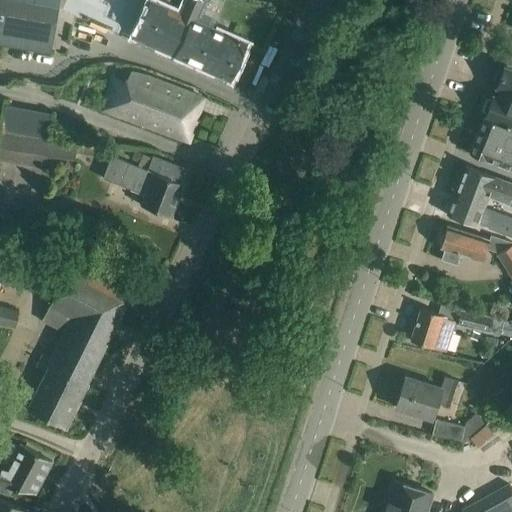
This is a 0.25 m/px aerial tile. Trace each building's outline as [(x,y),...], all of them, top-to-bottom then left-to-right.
[(0,0),(0,43),(16,47),(34,50),(42,2),(29,0),(0,0)] [(203,1),(200,0),(184,0),(179,13),(151,1),(135,38),(231,80),(247,42),(214,28),(217,21),(211,18),(208,25),(195,20),(203,1)] [(501,89),(500,92),(511,96),(511,66),(504,64),(502,69),(498,67),(492,80),(497,82),(495,87),(496,87),(501,89)] [(147,121),(162,81),(145,74),(131,71),(124,81),(115,78),(115,77),(113,76),(102,109),(119,116),(119,115),(146,125),(147,121)] [(203,96),(185,89),(162,81),(147,121),(172,130),(171,135),(189,141),(203,96)] [(511,127),(511,96),(500,92),(498,96),(493,94),(494,93),(493,92),(491,97),(486,96),(481,109),(485,111),(483,116),(511,127)] [(511,127),(483,116),(483,118),(476,137),(475,137),(469,152),(488,160),(511,168),(511,127)] [(74,160),(75,152),(93,154),(94,145),(76,143),(76,144),(51,140),(47,139),(1,132),(0,132),(0,160),(50,168),(52,155),(74,160)] [(142,169),(129,164),(110,157),(102,178),(121,185),(145,194),(142,204),(153,208),(171,215),(184,183),(181,182),(187,168),(152,155),(146,171),(142,169)] [(511,182),(484,172),(465,165),(453,196),(484,207),(484,206),(489,195),(511,203),(511,182)] [(500,212),(484,206),(484,207),(453,196),(447,213),(465,221),(476,225),(480,215),(496,222),(500,212)] [(447,224),(439,247),(444,248),(441,258),(457,264),(460,253),(482,260),(486,248),(489,238),(447,224)] [(511,242),(498,251),(496,253),(511,277),(511,242)] [(25,244),(21,261),(39,264),(43,248),(25,244)] [(65,427),(93,371),(131,294),(69,263),(41,319),(62,329),(48,356),(43,353),(37,366),(45,370),(26,407),(65,427)] [(0,322),(15,327),(20,309),(0,304),(0,283),(4,267),(0,265),(0,322)] [(445,350),(456,318),(420,306),(410,338),(445,350)] [(493,315),(459,307),(455,323),(489,331),(490,330),(511,335),(511,320),(493,316),(493,315)] [(395,406),(414,412),(431,418),(436,402),(449,407),(458,379),(444,375),(440,386),(405,375),(395,406)] [(469,436),(485,424),(485,423),(476,412),(465,421),(463,425),(435,418),(431,434),(459,441),(459,440),(464,441),(469,436)] [(493,433),(485,424),(469,436),(478,446),(493,433)] [(35,491),(52,459),(20,442),(8,465),(0,463),(0,490),(9,493),(13,486),(35,491)] [(426,511),(433,492),(411,485),(392,479),(381,511),(418,511),(419,510),(424,511),(426,511)] [(511,511),(511,493),(508,485),(460,511),(511,511)] [(24,511),(26,509),(7,501),(0,497),(0,511),(24,511)]
